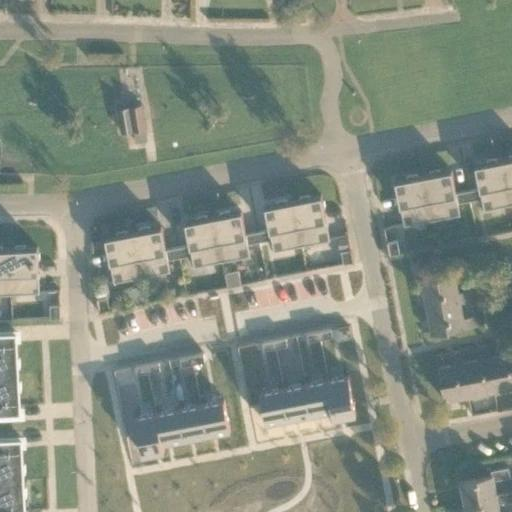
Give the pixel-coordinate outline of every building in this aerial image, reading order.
[(143,103),(119,106),(122,131),(136,129),(146,128),(143,103)] [(480,186),(468,188),(470,198),(482,196),(484,207),(511,201),(511,198),(504,157),(487,160),(488,161),(476,163),(480,186)] [(440,169),(424,172),(433,217),(461,212),(459,200),(470,198),(468,188),(460,190),(457,190),(452,168),(441,170),(440,169)] [(404,223),(433,217),(424,172),(396,178),(404,223)] [(322,192),(294,198),(302,243),(330,237),(322,192)] [(274,248),(302,243),(294,198),(277,201),(277,202),(266,204),(270,227),(258,229),(260,239),(272,237),(274,248)] [(230,211),(230,210),(214,213),(223,258),(251,253),(248,241),(260,239),(258,229),(246,232),(242,209),(230,211)] [(194,264),(223,258),(214,213),(197,217),(198,218),(186,220),(187,226),(190,243),(178,245),(180,255),(192,252),(194,264)] [(169,257),(180,255),(178,245),(167,247),(162,225),(150,227),(150,226),(134,229),(143,274),(171,268),(169,257)] [(115,279),(143,274),(134,229),(106,235),(115,279)] [(337,237),(339,248),(349,246),(347,235),(337,237)] [(400,251),(398,238),(388,240),(391,252),(400,251)] [(37,245),(9,246),(11,292),(40,290),(37,245)] [(9,246),(0,246),(0,292),(11,292),(9,246)] [(353,260),(351,247),(341,249),(344,262),(353,260)] [(422,281),(427,309),(461,302),(474,299),(472,288),(459,291),(455,274),(422,281)] [(110,307),(108,295),(98,296),(101,309),(110,307)] [(464,317),(461,302),(427,309),(433,335),(480,325),(477,314),(464,317)] [(60,303),(50,303),(51,316),(60,316),(60,303)] [(331,326),(320,329),(321,336),(333,334),(331,326)] [(320,329),(308,331),(309,339),(321,336),(320,329)] [(16,332),(0,332),(0,373),(18,373),(16,332)] [(287,335),(275,337),(276,345),(288,343),(287,335)] [(275,337),(263,339),(265,347),(276,345),(275,337)] [(508,353),(492,356),(499,390),(511,387),(511,338),(505,340),(508,353)] [(473,395),(499,390),(492,356),(490,343),(479,345),(482,358),(466,361),(473,395)] [(473,395),(466,361),(464,349),(453,351),(455,363),(439,366),(446,401),(473,395)] [(204,351),(192,353),(194,361),(206,359),(204,351)] [(192,353),(181,355),(182,363),(194,361),(192,353)] [(159,359),(148,361),(149,369),(161,367),(159,359)] [(148,361),(136,364),(137,372),(149,369),(148,361)] [(18,373),(0,373),(0,414),(20,413),(18,373)] [(357,411),(350,373),(329,376),(336,415),(357,411)] [(336,415),(329,376),(306,381),(312,413),(334,408),(335,415),(336,415)] [(312,413),(306,381),(284,385),(290,417),(312,413)] [(290,417),(284,385),(260,390),(267,421),(290,417)] [(224,396),(200,401),(206,432),(230,428),(224,396)] [(200,401),(178,405),(184,437),(206,432),(200,401)] [(178,405),(157,409),(163,441),(184,437),(178,405)] [(157,409),(135,413),(142,452),(164,448),(163,441),(157,409)] [(393,511),(377,425),(350,430),(365,511),(393,511)] [(316,435),(319,453),(348,449),(346,431),(316,435)] [(22,438),(0,438),(0,479),(24,478),(22,438)] [(498,499),(497,495),(494,480),(511,476),(510,466),(492,470),(493,474),(462,480),(467,505),(498,499)] [(25,511),(24,478),(0,479),(0,511),(25,511)] [(511,492),(497,495),(498,499),(467,505),(468,511),(501,511),(500,504),(511,501),(511,492)]
